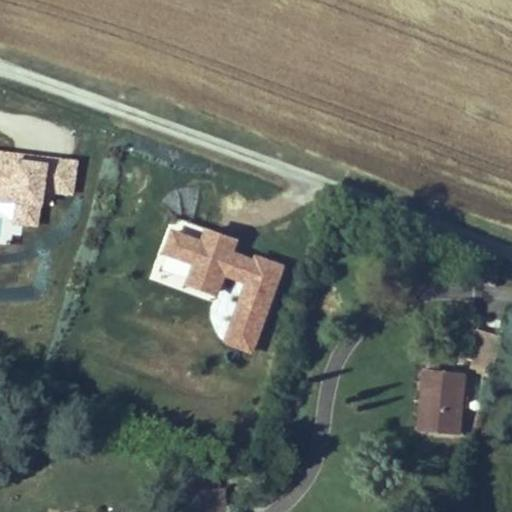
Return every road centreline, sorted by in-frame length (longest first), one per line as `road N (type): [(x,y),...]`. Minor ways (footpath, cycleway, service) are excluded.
road 1 (track): [(511,255),(0,66)]
road 2 (unknown): [(314,511),(330,486),(338,393),(375,338),(425,302),(448,297),(511,310)]
